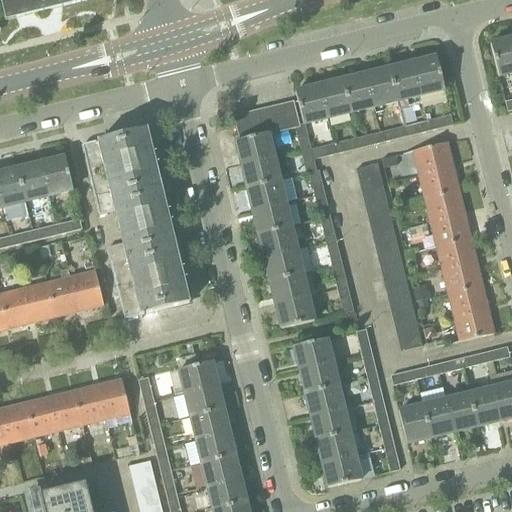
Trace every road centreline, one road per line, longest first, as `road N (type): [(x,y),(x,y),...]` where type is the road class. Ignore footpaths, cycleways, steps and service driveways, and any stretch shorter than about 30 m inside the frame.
road 1 (residential): [(286,511),(182,85)]
road 2 (residential): [(182,85),(455,16)]
road 3 (residential): [(511,247),(455,16)]
road 4 (residential): [(0,129),(182,85)]
road 5 (residential): [(511,467),(331,511)]
road 6 (tertiary): [(170,33),(53,73)]
road 7 (tertiary): [(53,73),(174,52)]
